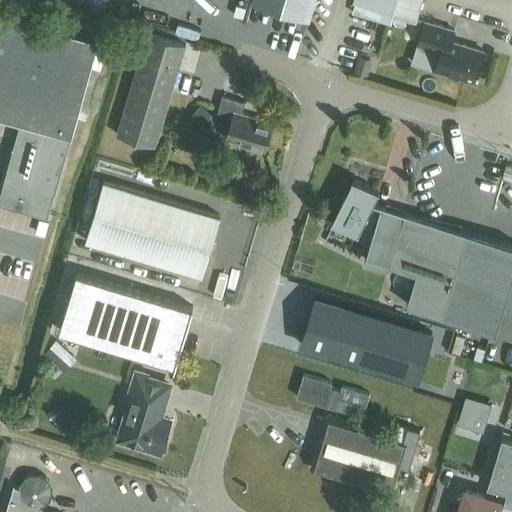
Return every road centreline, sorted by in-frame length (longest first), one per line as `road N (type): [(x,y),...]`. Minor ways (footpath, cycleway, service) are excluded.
road 1 (unclassified): [(222,511),(207,489),(211,463),(326,84)]
road 2 (unclassified): [(501,135),(326,84)]
